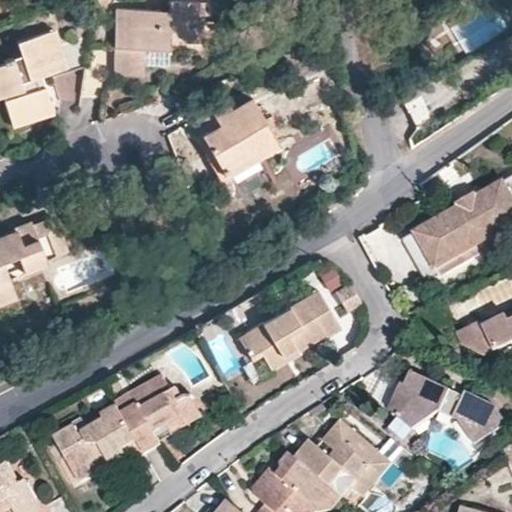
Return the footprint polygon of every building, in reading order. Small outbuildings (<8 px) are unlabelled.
[(177,35),(201,36),(201,17),(209,17),(209,0),(176,0),(176,3),(130,1),(128,41),(121,41),(120,68),(149,70),(149,58),(150,42),(176,44),(177,35)] [(122,1),(121,41),(128,41),(130,1),(122,1)] [(201,17),(201,36),(209,36),(209,17),(201,17)] [(92,64),(95,37),(90,32),(64,41),(57,26),(20,38),(24,52),(7,57),(7,60),(0,62),(0,95),(7,93),(18,124),(58,111),(54,98),(51,87),(59,83),(59,82),(59,81),(59,80),(57,74),(92,64)] [(176,44),(150,42),(149,58),(163,58),(176,59),(176,44)] [(208,131),(231,172),(284,141),(257,94),(237,106),(232,98),(220,105),(207,113),(214,127),(208,131)] [(225,176),(231,172),(208,131),(201,135),(225,176)] [(511,180),(408,240),(432,282),(511,236),(511,180)] [(44,257),(65,250),(52,217),(32,223),(29,217),(21,220),(12,223),(13,227),(0,232),(0,300),(18,294),(13,279),(13,278),(14,278),(27,272),(26,270),(27,269),(28,268),(46,262),(44,257)] [(362,299),(352,280),(336,288),(346,307),(362,299)] [(292,344),(295,347),(322,331),(324,333),(339,324),(317,286),(239,333),(252,355),(262,349),(271,364),(284,357),(280,351),(292,344)] [(511,309),(471,330),(457,337),(463,347),(485,358),(511,344),(511,309)] [(296,350),(295,347),(292,344),(280,351),(284,357),(291,353),(296,350)] [(402,384),(404,385),(407,386),(415,373),(411,371),(410,371),(409,371),(409,372),(403,383),(402,384)] [(123,408),(147,452),(157,446),(164,443),(161,438),(156,430),(191,409),(184,396),(177,384),(170,387),(162,372),(133,389),(135,393),(120,403),(121,405),(123,408)] [(493,405),(465,392),(460,400),(448,394),(449,390),(415,373),(407,386),(404,385),(390,411),(412,429),(440,410),(456,419),(472,443),(505,422),(493,405)] [(387,409),(390,411),(404,385),(402,384),(401,384),(400,383),(399,383),(399,384),(398,385),(393,395),(387,409)] [(460,400),(465,392),(453,385),(449,390),(448,394),(460,400)] [(117,398),(120,403),(135,393),(133,389),(117,398)] [(106,417),(123,408),(121,405),(105,414),(106,417)] [(137,457),(147,452),(123,408),(106,417),(89,426),(81,431),(76,423),(57,434),(67,451),(75,452),(81,465),(107,451),(112,460),(127,452),(132,460),(137,457)] [(85,418),(76,423),(81,431),(89,426),(85,418)] [(339,493),(344,498),(353,487),(364,496),(384,474),(373,465),(383,455),(343,422),(330,436),(340,445),(329,457),(320,448),(312,441),(297,457),(339,493)] [(325,441),(320,448),(329,457),(340,445),(330,436),(325,441)] [(297,457),(293,453),(286,461),(285,472),(280,476),(275,472),(272,469),(254,488),(254,492),(254,495),(266,506),(260,511),(305,511),(311,505),(330,503),(339,493),(297,457)] [(393,464),(383,455),(373,465),(384,474),(393,464)] [(0,511),(5,511),(2,506),(11,501),(16,511),(42,511),(26,478),(20,480),(9,461),(0,465),(0,511)] [(286,461),(275,472),(280,476),(285,472),(286,461)] [(326,511),(329,511),(344,498),(339,493),(330,503),(311,505),(305,511),(326,511)] [(243,511),(227,498),(218,508),(214,511),(243,511)]
